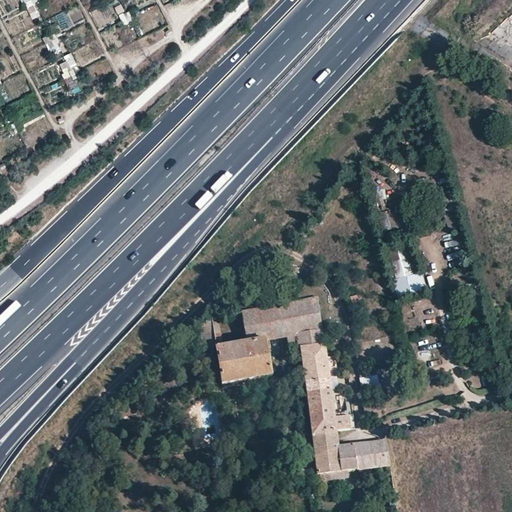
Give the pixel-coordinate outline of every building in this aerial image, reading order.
[(47,52),(59,51),(56,33),(45,35),(47,52)] [(68,60),(58,63),(67,90),(77,86),(68,60)] [(415,274),(408,245),(389,249),(397,279),(415,274)] [(367,257),(368,269),(377,268),(376,256),(367,257)] [(385,278),(374,280),(377,296),(388,294),(385,278)] [(358,305),(355,295),(346,298),(347,301),(350,301),(351,307),(358,305)] [(214,346),(221,386),(272,378),(266,342),(286,338),(320,331),(316,300),(240,312),(245,341),(214,346)] [(214,346),(209,317),(197,325),(201,348),(214,346)] [(299,352),(304,384),(330,379),(337,377),(333,358),(324,359),(320,331),(286,338),(288,353),(299,352)] [(376,374),(358,378),(361,391),(379,387),(376,374)] [(304,384),(306,397),(331,392),(330,379),(304,384)] [(306,397),(311,437),(336,434),(336,432),(349,430),(347,417),(335,418),(331,392),(306,397)] [(377,397),(362,399),(365,417),(380,415),(377,397)] [(311,437),(313,452),(339,448),(338,447),(336,434),(311,437)] [(313,452),(317,475),(320,475),(347,471),(356,470),(357,471),(389,466),(384,440),(369,442),(338,447),(339,448),(313,452)] [(304,476),(303,470),(278,474),(279,480),(304,476)] [(347,471),(320,475),(321,482),(348,478),(347,471)]
